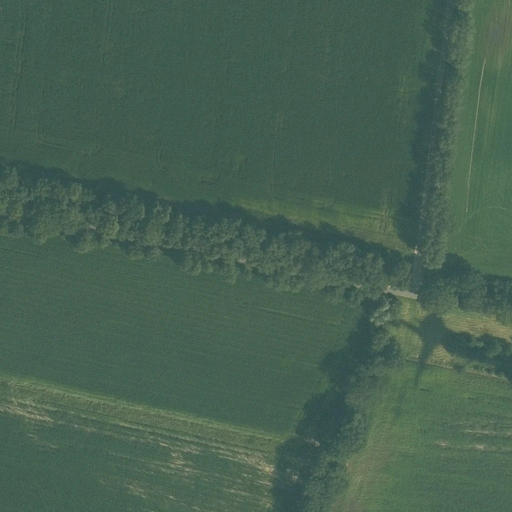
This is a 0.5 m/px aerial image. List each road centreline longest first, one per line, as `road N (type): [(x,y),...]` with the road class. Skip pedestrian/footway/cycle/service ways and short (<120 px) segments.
road 1 (unclassified): [(0,205),(414,294)]
road 2 (unclassified): [(414,294),(450,0)]
